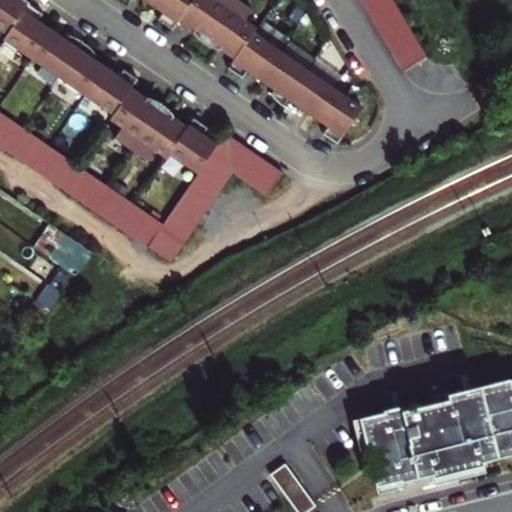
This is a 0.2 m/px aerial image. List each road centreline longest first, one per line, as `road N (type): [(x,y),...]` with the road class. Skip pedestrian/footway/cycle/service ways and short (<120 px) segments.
road 1 (residential): [(73,0),(308,158),(350,164),(418,127)]
road 2 (residential): [(418,127),(345,0)]
